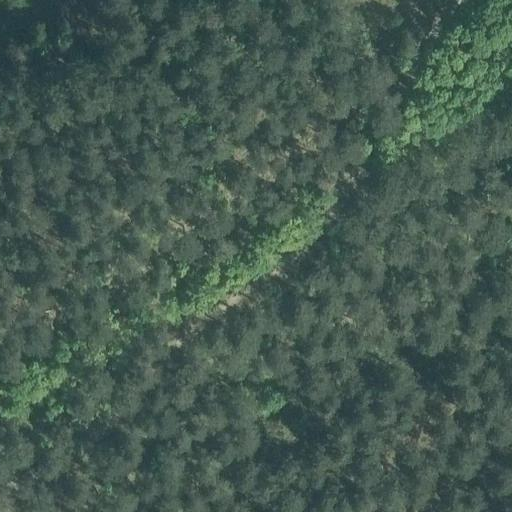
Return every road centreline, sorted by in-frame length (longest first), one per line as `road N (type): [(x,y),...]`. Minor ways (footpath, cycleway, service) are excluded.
road 1 (track): [(452,0),(424,50),(131,378),(0,491)]
road 2 (track): [(0,70),(93,55),(259,0)]
